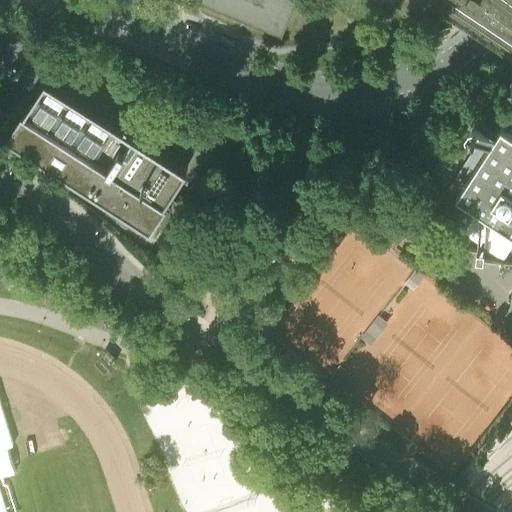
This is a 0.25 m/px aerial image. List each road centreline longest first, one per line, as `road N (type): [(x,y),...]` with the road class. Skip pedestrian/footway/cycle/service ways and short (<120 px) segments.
road 1 (unclassified): [(456,511),(207,346),(50,210),(0,181)]
road 2 (tertiary): [(42,0),(244,87),(337,108),(420,91),(452,73),(511,15)]
